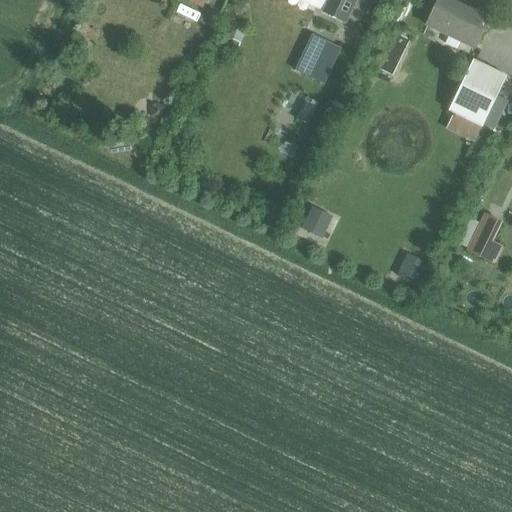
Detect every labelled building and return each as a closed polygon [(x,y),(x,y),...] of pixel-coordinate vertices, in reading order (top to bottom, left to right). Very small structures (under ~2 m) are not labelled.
[(328,0),(323,13),(345,23),(356,0),(328,0)] [(475,44),(487,21),(442,0),(439,0),(429,23),(475,44)] [(312,36),(300,61),(311,67),(306,77),(323,86),(340,50),(312,36)] [(231,41),(226,52),(234,56),(239,45),(231,41)] [(449,113),(482,129),(506,78),(473,62),(449,113)] [(157,106),(151,111),(151,119),(158,122),(165,118),(164,110),(157,106)] [(313,209),(302,231),(320,239),(331,217),(313,209)] [(482,259),(500,223),(485,216),(468,252),(482,259)] [(407,256),(397,277),(416,286),(426,264),(407,256)]
